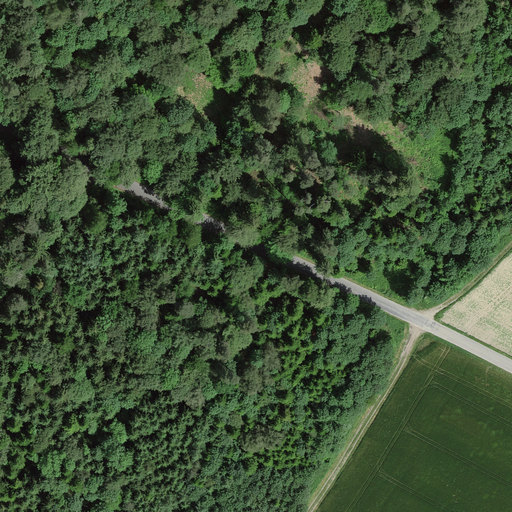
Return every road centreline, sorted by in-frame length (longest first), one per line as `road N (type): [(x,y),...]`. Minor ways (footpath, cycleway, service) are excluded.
road 1 (tertiary): [(0,120),(511,366)]
road 2 (track): [(309,511),(420,322)]
